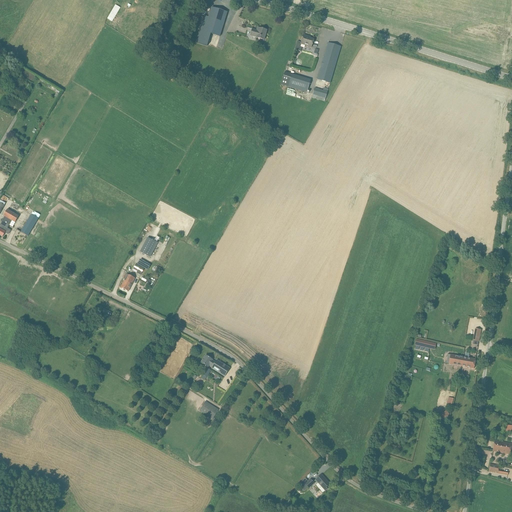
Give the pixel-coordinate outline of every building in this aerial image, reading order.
[(120,7),(115,5),(107,19),(111,21),(120,7)] [(227,12),(212,8),(208,20),(203,19),(196,42),(207,45),(210,34),(219,37),(227,12)] [(258,31),(252,29),(250,36),(256,38),(256,39),(264,41),(267,30),(259,28),(258,31)] [(308,37),(303,35),(301,43),(301,44),(312,47),(314,40),(308,38),(308,37)] [(341,47),(328,43),(327,47),(317,80),(330,84),(341,47)] [(285,73),(281,85),(307,93),(311,81),(285,73)] [(18,88),(12,85),(9,91),(14,94),(18,88)] [(328,92),(315,89),(312,98),(325,101),(328,92)] [(18,216),(7,210),(4,216),(5,217),(0,225),(0,235),(3,237),(5,233),(8,234),(10,231),(7,229),(12,221),(15,223),(18,216)] [(28,236),(30,232),(38,219),(31,215),(21,232),(28,236)] [(148,238),(140,252),(150,257),(157,243),(148,238)] [(145,268),(137,263),(133,271),(141,275),(145,268)] [(121,288),(128,292),(135,278),(127,274),(121,288)] [(104,309),(102,314),(109,317),(112,313),(104,309)] [(212,360),(206,355),(201,363),(208,367),(209,365),(212,367),(211,368),(225,377),(230,368),(217,360),(215,362),(213,361),(212,362),(211,362),(212,360)] [(449,364),(461,366),(463,357),(450,355),(449,364)] [(475,360),(463,357),(461,366),(474,369),(475,360)] [(211,371),(207,368),(201,378),(205,381),(211,371)] [(204,404),(200,411),(210,417),(215,410),(204,404)] [(447,411),(439,416),(442,419),(449,415),(447,411)] [(511,444),(495,441),(493,451),(510,455),(511,444)] [(499,466),(490,464),(489,472),(508,475),(508,472),(498,470),(499,466)] [(321,475),(318,478),(315,480),(325,491),(329,488),(328,486),(330,484),(321,475)] [(305,484),(308,488),(314,482),(311,479),(305,484)] [(312,492),(317,498),(320,496),(315,489),(312,492)]
